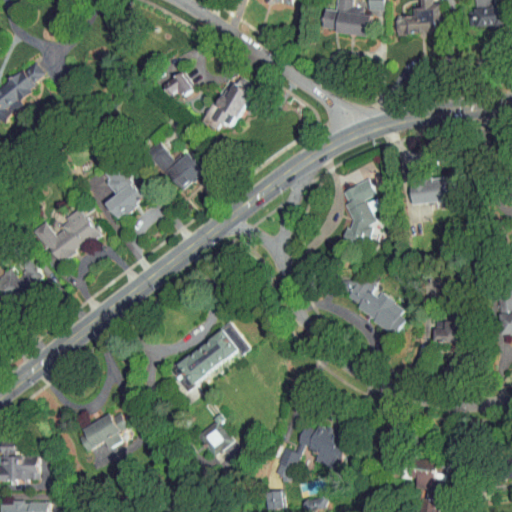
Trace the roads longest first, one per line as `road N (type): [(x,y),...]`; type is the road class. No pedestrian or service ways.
road 1 (residential): [(511,396),(400,382),(354,360),(321,331),(288,256),(291,195),(305,160)]
road 2 (secondary): [(0,395),(305,160)]
road 3 (residential): [(363,129),(179,0)]
road 4 (secondary): [(363,129),(511,101)]
